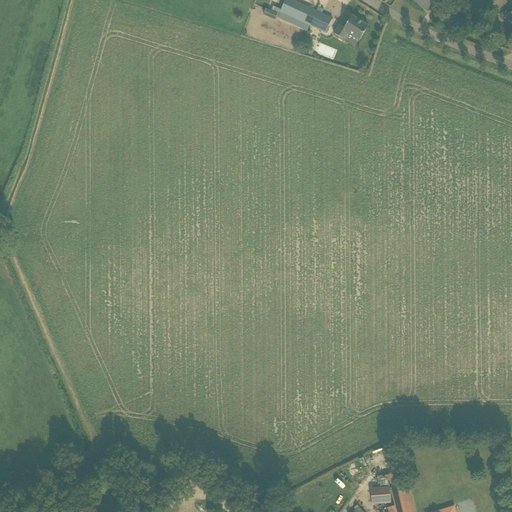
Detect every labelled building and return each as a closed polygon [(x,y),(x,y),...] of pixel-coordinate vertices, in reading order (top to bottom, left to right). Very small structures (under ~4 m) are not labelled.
[(322,15),(322,14),(295,1),(291,0),(286,0),(280,13),(288,16),(310,26),(314,18),(319,20),(322,15)] [(410,0),(427,11),(434,0),(410,0)] [(344,28),(340,25),(334,34),(344,40),(348,34),(359,41),(368,27),(352,17),(344,28)] [(411,511),(405,486),(391,489),(396,511),(411,511)] [(389,489),(371,490),(372,505),(390,504),(389,489)]
